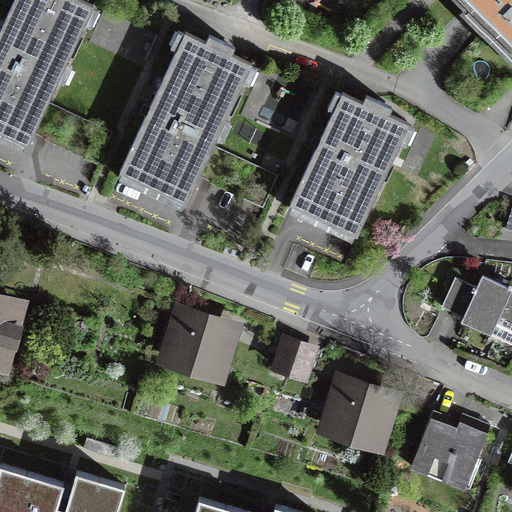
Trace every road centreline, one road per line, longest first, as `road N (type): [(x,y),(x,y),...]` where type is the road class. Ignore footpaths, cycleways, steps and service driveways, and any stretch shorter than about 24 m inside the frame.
road 1 (residential): [(0,187),(346,318)]
road 2 (residential): [(346,318),(511,392)]
road 3 (residential): [(427,246),(511,157)]
